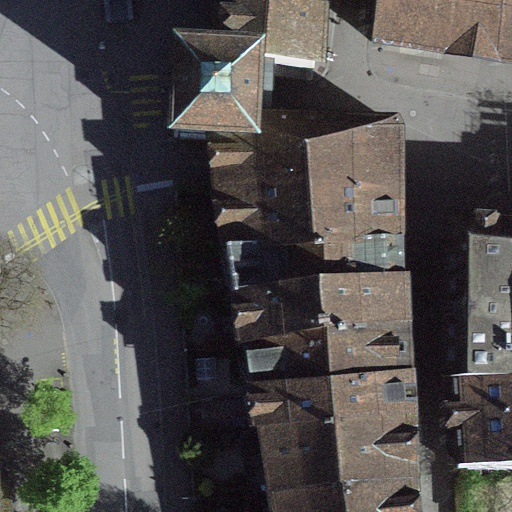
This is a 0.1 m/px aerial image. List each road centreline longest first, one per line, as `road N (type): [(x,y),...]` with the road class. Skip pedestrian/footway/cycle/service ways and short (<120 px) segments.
road 1 (residential): [(122,511),(110,312),(85,176)]
road 2 (residential): [(85,176),(59,48)]
